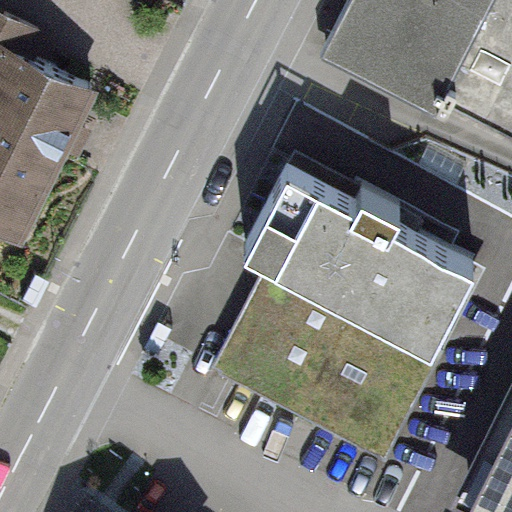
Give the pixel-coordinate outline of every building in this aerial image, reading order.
[(442,94),(489,0),(353,0),(326,54),(435,109),(442,94)] [(511,0),(489,0),(442,94),(511,128),(511,0)] [(42,29),(0,7),(0,224),(19,234),(94,83),(31,52),(42,29)] [(269,261),(215,364),(385,453),(437,354),(421,346),(465,262),(394,225),(404,207),(363,186),(355,202),(288,167),(245,248),(269,261)] [(511,511),(511,434),(473,511),(511,511)]
